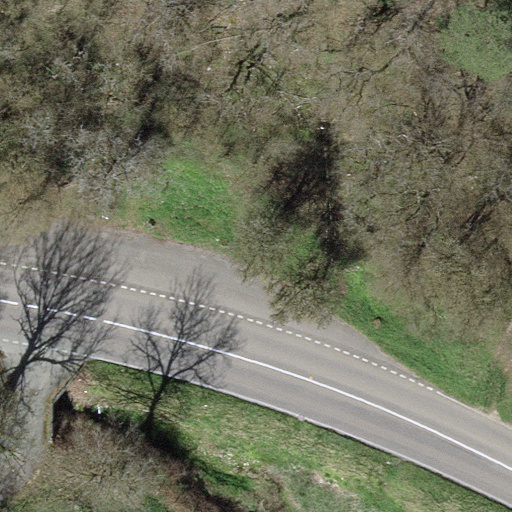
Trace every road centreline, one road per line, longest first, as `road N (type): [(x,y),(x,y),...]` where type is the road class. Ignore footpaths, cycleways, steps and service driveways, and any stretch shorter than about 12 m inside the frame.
road 1 (primary): [(511,467),(315,381),(187,342),(0,302)]
road 2 (track): [(56,311),(35,366),(28,446)]
